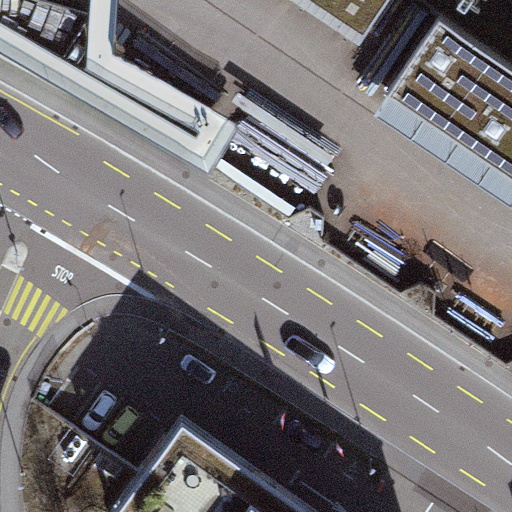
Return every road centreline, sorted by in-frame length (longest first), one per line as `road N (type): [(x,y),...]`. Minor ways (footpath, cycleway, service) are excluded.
road 1 (primary): [(53,174),(511,467)]
road 2 (secondary): [(53,174),(0,295)]
